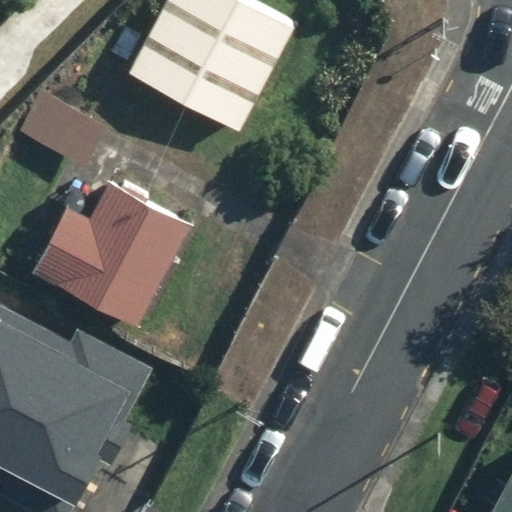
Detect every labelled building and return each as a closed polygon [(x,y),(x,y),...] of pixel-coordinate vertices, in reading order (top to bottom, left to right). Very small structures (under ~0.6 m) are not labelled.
[(296,19),(259,0),(166,0),(148,34),(128,24),(112,56),(242,124),(296,19)] [(112,120),(43,84),(22,125),(91,161),(112,120)] [(66,202),(35,264),(143,319),(197,213),(112,170),(90,214),(66,202)] [(0,289),(0,480),(61,511),(68,511),(152,352),(85,317),(78,330),(0,289)] [(511,511),(511,462),(483,511),(511,511)]
